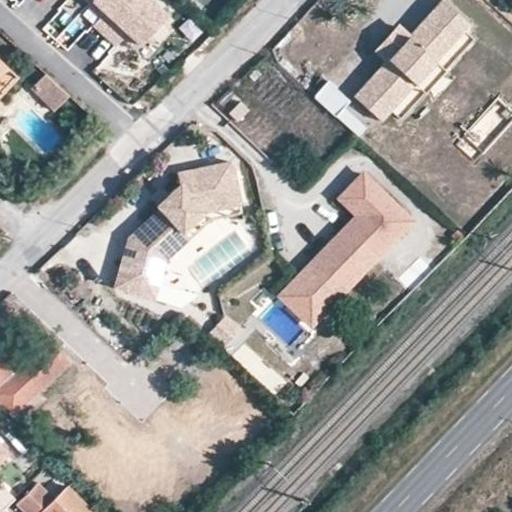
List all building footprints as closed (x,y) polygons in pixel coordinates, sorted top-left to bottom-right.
[(60,0),(66,6),(60,13),(72,25),(95,0),(60,0)] [(140,0),(95,0),(72,25),(85,36),(92,29),(104,40),(140,0)] [(166,19),(145,0),(140,0),(104,40),(114,50),(108,57),(120,68),(166,19)] [(472,32),(438,4),(406,41),(385,65),(352,102),(385,131),(418,93),(439,70),(472,32)] [(385,65),(406,41),(395,32),(375,55),(385,65)] [(312,99),(335,119),(351,100),(329,81),(312,99)] [(65,100),(46,83),(36,93),(54,111),(65,100)] [(345,109),(336,120),(358,138),(367,127),(345,109)] [(238,205),(229,162),(176,174),(179,185),(168,195),(156,205),(159,209),(128,238),(112,286),(152,299),(164,261),(171,255),(160,243),(176,228),(181,233),(204,212),(238,205)] [(323,251),(298,276),(329,305),(408,223),(360,177),(337,200),(355,217),(338,234),(349,244),(333,260),(323,251)] [(151,200),(156,205),(168,195),(163,189),(151,200)] [(160,243),(171,255),(187,240),(181,233),(176,228),(160,243)] [(338,234),(323,251),(333,260),(349,244),(338,234)] [(329,305),(298,276),(288,286),(318,315),(329,305)] [(0,334),(19,316),(4,300),(0,303),(0,334)] [(179,312),(172,319),(180,327),(187,320),(179,312)] [(238,330),(223,315),(205,335),(221,350),(238,330)] [(0,340),(0,402),(6,409),(21,396),(18,393),(25,388),(32,395),(35,392),(43,384),(23,364),(17,359),(0,340)] [(23,364),(43,384),(65,363),(47,343),(30,358),(23,364)] [(182,343),(153,369),(167,384),(196,359),(182,343)] [(24,353),(17,359),(23,364),(30,358),(24,353)] [(21,396),(6,409),(17,420),(40,398),(35,392),(32,395),(25,388),(18,393),(21,396)] [(0,465),(10,455),(0,444),(0,465)] [(38,484),(17,506),(23,511),(38,511),(41,510),(49,495),(38,484)] [(88,511),(68,490),(45,511),(88,511)]
